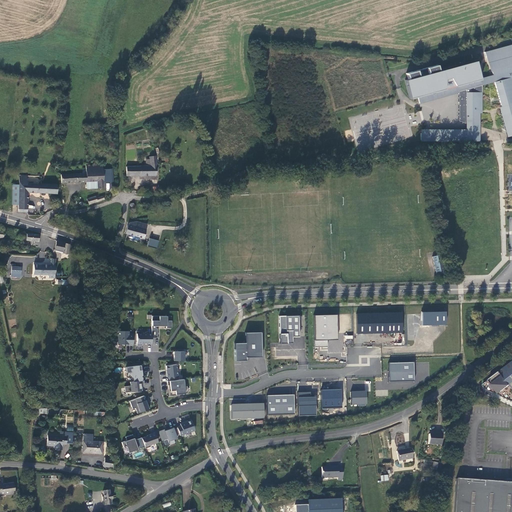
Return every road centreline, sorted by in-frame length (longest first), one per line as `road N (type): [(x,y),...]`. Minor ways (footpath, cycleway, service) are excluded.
road 1 (unclassified): [(511,339),(437,394),(377,425),(219,456)]
road 2 (secondary): [(230,305),(277,294),(419,290)]
road 3 (unclassified): [(212,392),(240,392),(285,374),(346,373),(371,357)]
road 4 (unclassified): [(0,464),(63,468),(147,483),(157,492)]
road 5 (unclassified): [(39,228),(51,214),(129,197),(114,255)]
